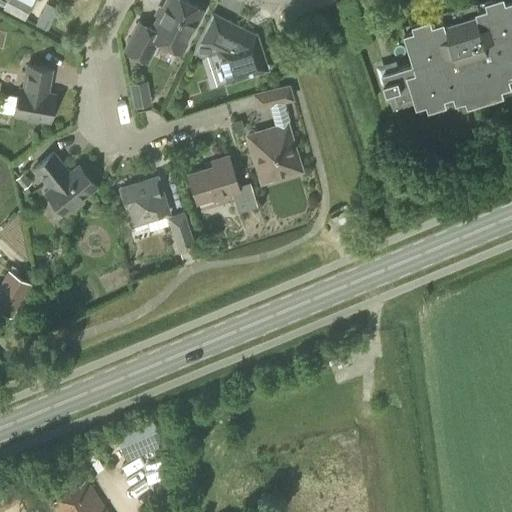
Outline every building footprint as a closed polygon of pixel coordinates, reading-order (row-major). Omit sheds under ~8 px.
[(13,14),(20,0),(6,0),(2,8),(13,14)] [(181,50),(203,8),(188,0),(166,0),(152,28),(138,20),(124,48),(147,60),(158,38),(181,50)] [(511,0),(501,0),(479,7),(476,0),(475,0),(438,12),(441,20),(403,31),(413,61),(396,66),(396,64),(380,69),(392,107),(415,100),(417,104),(455,92),(457,99),(510,82),(510,81),(508,75),(511,74),(511,0)] [(249,35),(247,29),(243,27),(243,26),(213,12),(194,51),(201,56),(219,51),(221,61),(227,78),(266,65),(255,33),(249,35)] [(51,19),(40,13),(35,23),(46,29),(51,19)] [(46,91),(50,68),(27,63),(22,87),(18,86),(14,113),(48,119),(53,93),(46,91)] [(146,79),(129,83),(133,107),(151,103),(146,79)] [(256,109),(292,100),(288,83),(252,92),(256,109)] [(299,168),(286,123),(247,135),(255,161),(257,160),(263,179),(299,168)] [(68,171),(52,151),(33,166),(49,186),(45,190),(62,211),(94,185),(77,164),(68,171)] [(237,185),(227,154),(210,160),(212,165),(187,173),(195,201),(230,190),(237,212),(257,205),(249,181),(237,185)] [(30,182),(21,172),(15,178),(24,188),(30,182)] [(130,224),(167,213),(156,176),(119,188),(130,224)] [(179,252),(195,246),(184,211),(167,216),(179,252)] [(0,280),(0,309),(11,316),(31,282),(8,268),(0,280)] [(130,456),(167,440),(155,414),(119,430),(130,456)] [(79,460),(71,465),(78,475),(86,470),(79,460)] [(56,511),(107,511),(85,478),(49,501),(56,511)]
